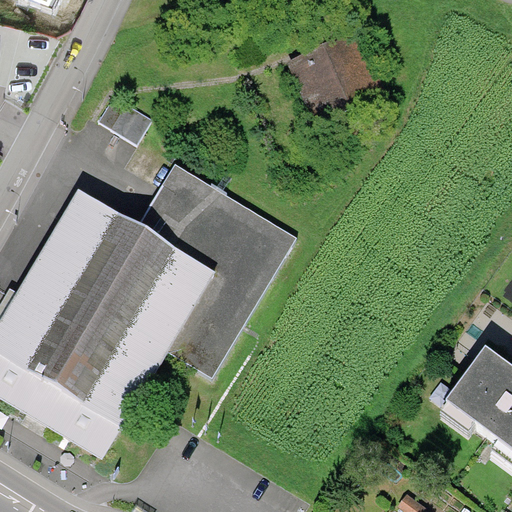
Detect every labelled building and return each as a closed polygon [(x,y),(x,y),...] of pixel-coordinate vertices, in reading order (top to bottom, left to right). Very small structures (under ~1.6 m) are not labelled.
[(287,66),(313,125),(385,94),(359,34),(323,50),(287,66)] [(110,103),(96,125),(133,148),(147,125),(110,103)] [(214,275),(170,353),(218,380),(296,243),(175,175),(142,235),(214,275)] [(78,198),(0,335),(0,354),(128,427),(170,353),(214,275),(142,235),(78,198)] [(128,427),(0,354),(0,402),(108,463),(128,427)] [(511,381),(476,355),(437,407),(511,462),(511,381)] [(404,500),(395,511),(419,511),(420,511),(404,500)]
